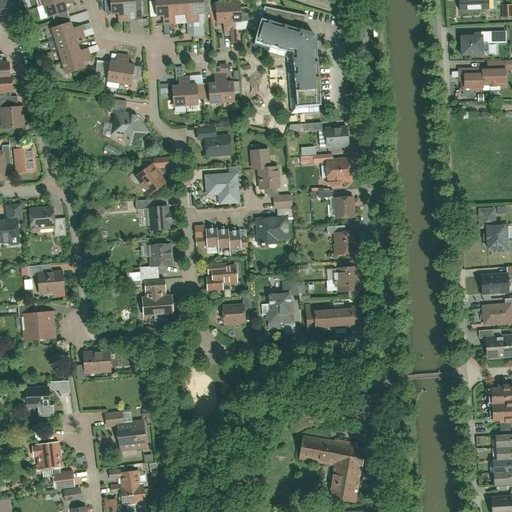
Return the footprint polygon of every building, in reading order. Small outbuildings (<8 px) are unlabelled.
[(47,15),(64,10),(61,0),(58,0),(44,4),(47,15)] [(111,0),(111,11),(123,11),(123,0),(111,0)] [(123,0),(123,11),(135,11),(134,0),(123,0)] [(168,0),(156,0),(159,27),(170,26),(168,0)] [(179,0),(168,0),(170,26),(182,25),(179,0)] [(190,0),(179,0),(182,25),(193,24),(190,0)] [(201,0),(190,0),(193,24),(204,24),(201,0)] [(462,21),(494,19),(493,1),(461,3),(462,21)] [(310,36),(305,37),(307,32),(299,30),(304,14),(266,2),(254,41),(288,51),(292,105),(315,104),(310,36)] [(240,3),(228,5),(230,22),(242,21),(240,3)] [(228,5),(216,6),(218,24),(230,22),(228,5)] [(55,40),(72,35),(69,25),(52,30),(55,40)] [(458,35),(459,50),(476,49),(475,33),(458,35)] [(58,51),(75,46),(72,35),(55,40),(58,51)] [(61,61),(78,57),(75,46),(58,51),(61,61)] [(64,72),(81,67),(78,57),(61,61),(64,72)] [(462,76),(463,96),(483,95),(482,86),(505,85),(504,79),(511,78),(511,61),(487,63),(487,70),(479,70),(479,75),(462,76)] [(111,63),(108,77),(119,80),(122,65),(111,63)] [(0,78),(10,77),(9,64),(0,64),(0,78)] [(122,65),(119,80),(130,83),(133,68),(122,65)] [(234,102),(233,82),(226,83),(226,74),(214,75),(215,83),(208,84),(210,104),(234,102)] [(0,91),(10,90),(10,77),(0,78),(0,91)] [(174,107),(198,105),(197,85),(190,85),(190,77),(178,78),(179,86),(172,87),(174,107)] [(169,86),(165,86),(160,86),(160,95),(169,95),(169,86)] [(1,107),(2,129),(16,128),(15,106),(1,107)] [(113,112),(111,137),(124,138),(123,143),(137,144),(140,115),(113,112)] [(289,131),(321,130),(321,123),(289,124),(289,131)] [(205,157),(232,154),(230,134),(215,136),(215,127),(196,129),(197,140),(203,139),(205,157)] [(349,146),(347,127),(326,129),(328,148),(349,146)] [(33,148),(14,149),(15,172),(34,171),(33,148)] [(262,149),(249,150),(250,169),(257,169),(258,189),(277,188),(275,165),(263,166),(262,149)] [(0,181),(10,181),(9,162),(6,163),(5,150),(0,150),(0,181)] [(350,158),(324,160),(326,181),(352,179),(350,158)] [(161,185),(148,167),(135,176),(148,194),(161,185)] [(236,172),(203,176),(205,196),(218,195),(219,204),(239,202),(236,172)] [(291,194),(278,195),(277,194),(272,194),(273,208),(292,207),(291,194)] [(333,197),(335,219),(349,217),(347,196),(333,197)] [(7,220),(0,220),(0,242),(18,240),(16,218),(22,218),(20,204),(5,206),(7,220)] [(53,226),(52,207),(28,208),(29,227),(53,226)] [(147,209),(149,231),(174,229),(172,213),(164,214),(163,208),(147,209)] [(486,253),(508,252),(507,225),(496,226),(495,209),(477,210),(478,230),(485,230),(486,253)] [(287,216),(255,217),(256,245),(276,244),(276,240),(288,240),(287,216)] [(243,249),(241,232),(230,232),(230,229),(220,230),(219,227),(208,228),(210,247),(221,246),(221,249),(232,248),(232,250),(243,249)] [(333,232),(335,255),(351,253),(349,230),(333,232)] [(170,245),(150,246),(152,267),(172,265),(170,245)] [(239,281),(239,265),(213,266),(213,278),(209,278),(209,291),(226,290),(226,281),(239,281)] [(351,278),(350,266),(335,268),(337,280),(351,278)] [(66,291),(64,273),(39,275),(41,294),(66,291)] [(480,276),(481,296),(508,295),(507,275),(480,276)] [(353,290),(351,278),(337,280),(338,292),(353,290)] [(31,279),(23,280),(24,290),(32,289),(31,279)] [(166,291),(165,279),(144,281),(145,292),(149,291),(149,298),(141,298),(143,316),(173,314),(172,295),(161,296),(160,292),(166,291)] [(282,293),(266,294),(268,330),(285,329),(285,335),(296,334),(294,283),(282,283),(282,293)] [(483,327),(511,323),(511,313),(511,303),(481,306),(483,327)] [(244,324),(243,306),(222,308),(223,325),(244,324)] [(351,307),(328,309),(329,326),(352,325),(351,307)] [(328,309),(304,310),(306,328),(329,326),(328,309)] [(51,312),(20,315),(22,342),(53,339),(51,312)] [(511,355),(511,337),(484,338),(484,357),(511,355)] [(112,371),(110,353),(85,355),(87,374),(112,371)] [(69,380),(51,381),(51,390),(59,389),(59,393),(70,393),(69,380)] [(490,420),(511,418),(511,385),(488,387),(490,420)] [(49,407),(48,389),(25,390),(26,408),(49,407)] [(379,429),(378,396),(363,397),(364,430),(379,429)] [(118,425),(121,452),(149,448),(145,422),(125,424),(123,411),(104,414),(106,427),(118,425)] [(53,428),(53,439),(62,439),(62,428),(53,428)] [(34,439),(53,438),(52,430),(34,431),(34,439)] [(361,444),(304,432),(298,458),(332,465),(326,495),(349,500),(361,444)] [(492,459),(494,485),(511,483),(511,436),(495,438),(497,459),(492,459)] [(36,444),(39,469),(62,467),(59,442),(36,444)] [(55,490),(75,487),(73,471),(53,474),(55,490)] [(133,471),(119,472),(121,486),(112,487),(115,506),(146,502),(144,487),(135,488),(133,471)] [(511,511),(511,497),(491,498),(491,511),(511,511)] [(0,499),(0,511),(11,511),(9,498),(0,499)]
